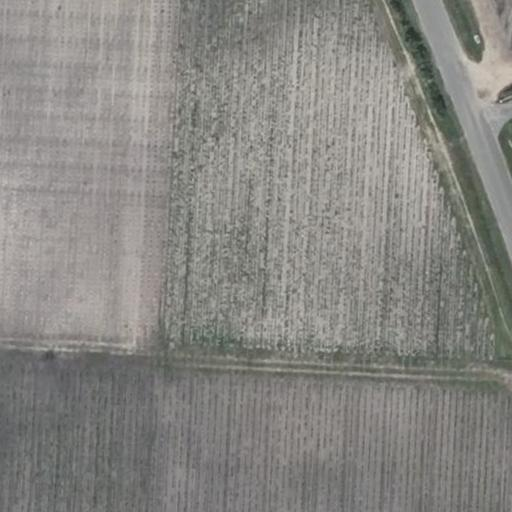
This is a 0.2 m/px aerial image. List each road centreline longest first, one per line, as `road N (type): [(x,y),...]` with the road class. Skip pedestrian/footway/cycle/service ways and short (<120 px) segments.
road 1 (track): [(0,353),(511,377)]
road 2 (track): [(377,0),(459,199),(511,371)]
road 3 (unclassified): [(511,240),(422,0)]
